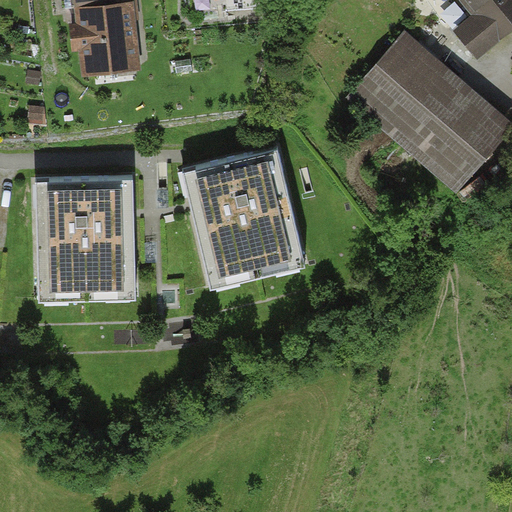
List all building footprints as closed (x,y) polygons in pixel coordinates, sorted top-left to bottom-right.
[(146,69),(138,0),(85,0),(94,75),(146,69)] [(511,0),(459,0),(471,15),(456,29),(480,57),(511,30),(511,0)] [(511,130),(511,121),(415,37),(360,100),(461,189),(511,130)] [(290,144),(177,171),(205,288),(318,261),(290,144)] [(134,177),(37,179),(40,306),(137,304),(134,177)]
